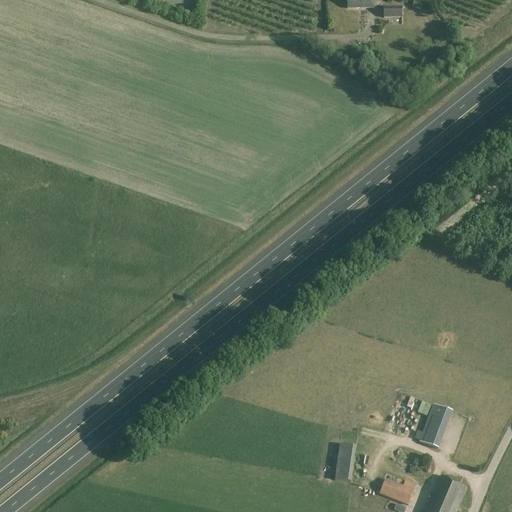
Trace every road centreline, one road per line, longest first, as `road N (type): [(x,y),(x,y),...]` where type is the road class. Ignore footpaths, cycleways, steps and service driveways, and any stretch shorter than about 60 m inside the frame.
road 1 (motorway): [(511,67),(0,481)]
road 2 (motorway): [(4,511),(511,101)]
road 3 (unknown): [(298,68),(96,0)]
